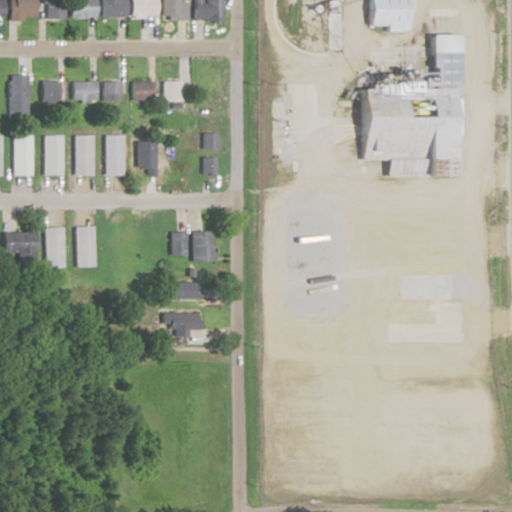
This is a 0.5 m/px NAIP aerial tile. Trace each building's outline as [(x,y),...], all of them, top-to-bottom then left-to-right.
[(30,0),(8,0),(8,19),(30,19),(30,0)] [(61,0),(41,0),(41,18),(62,18),(61,0)] [(93,17),(92,0),(66,0),(67,17),(93,17)] [(123,17),(122,0),(96,0),(97,17),(123,17)] [(127,0),(128,17),(153,17),(152,0),(127,0)] [(176,0),(159,0),(159,20),(183,20),(183,1),(177,1),(176,0)] [(190,0),(190,20),(219,20),(219,0),(190,0)] [(403,31),(402,0),(364,0),(365,26),(382,26),(382,31),(403,31)] [(447,176),(447,142),(456,142),(456,97),(454,97),(454,33),(426,34),(427,72),(368,73),(368,87),(355,87),(356,160),(382,160),(382,176),(447,176)] [(5,118),(24,118),(24,81),(5,81),(5,118)] [(55,103),(55,81),(38,81),(38,103),(55,103)] [(92,81),(68,81),(68,102),(92,102),(92,81)] [(118,81),(99,81),(99,101),(118,101),(118,81)] [(129,100),(149,100),(149,81),(129,81),(129,100)] [(178,101),(178,81),(159,81),(159,101),(178,101)] [(10,175),(28,175),(28,135),(10,135),(10,175)] [(40,174),(58,174),(58,135),(40,135),(40,174)] [(90,174),(90,135),(71,135),(71,174),(90,174)] [(101,135),(101,174),(120,174),(120,135),(101,135)] [(155,140),(134,140),(134,166),(155,166),(155,140)] [(60,267),(60,227),(41,227),(41,267),(60,267)] [(90,227),(72,227),(72,266),(90,266),(90,227)] [(183,231),(166,231),(166,255),(183,255),(183,231)] [(188,261),(210,261),(210,231),(188,231),(188,261)] [(15,260),(32,260),(32,232),(0,232),(0,254),(15,254),(15,260)] [(449,274),(397,275),(397,324),(433,323),(432,300),(449,300),(449,274)] [(170,299),(195,299),(195,282),(170,282),(170,299)] [(197,329),(197,313),(166,313),(166,336),(185,336),(185,329),(197,329)]
